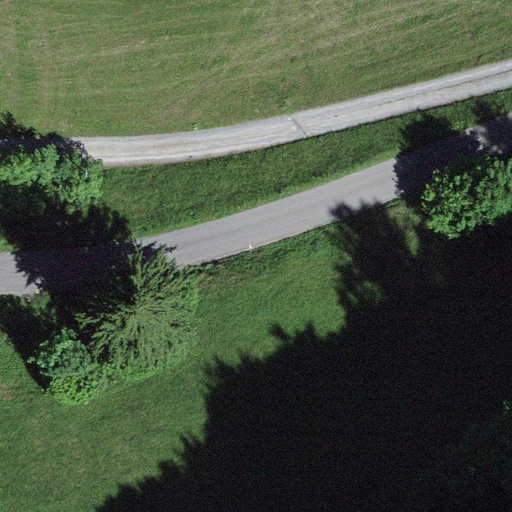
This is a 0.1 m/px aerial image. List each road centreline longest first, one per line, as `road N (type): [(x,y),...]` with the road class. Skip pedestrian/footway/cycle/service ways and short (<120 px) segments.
road 1 (unclassified): [(0,275),(123,268),(511,130)]
road 2 (track): [(0,154),(511,66)]
